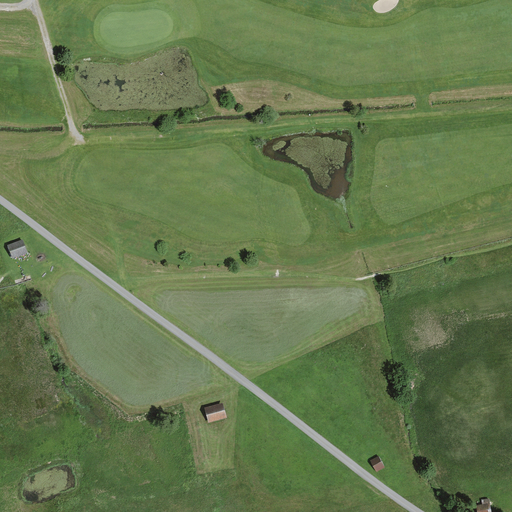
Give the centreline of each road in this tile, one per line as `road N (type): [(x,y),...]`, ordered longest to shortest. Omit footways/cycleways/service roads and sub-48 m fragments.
road 1 (unclassified): [(418,511),(0,199)]
road 2 (track): [(34,0),(77,142)]
